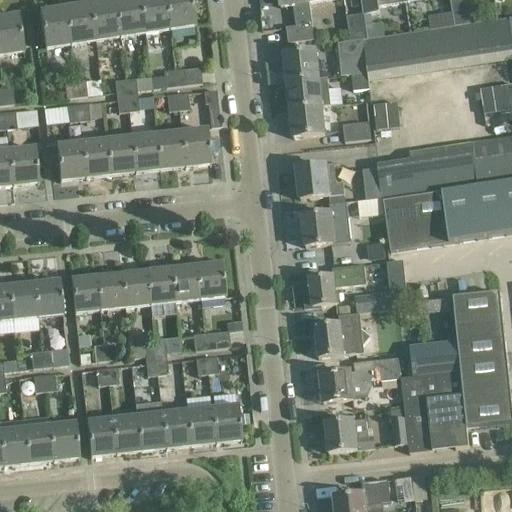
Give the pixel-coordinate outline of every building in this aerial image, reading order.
[(144,38),(138,0),(134,0),(114,3),(120,42),(144,38)] [(169,34),(163,0),(138,0),(144,38),(169,34)] [(163,0),(169,34),(194,30),(189,0),(163,0)] [(273,0),(259,0),(261,8),(269,7),(273,2),(273,0)] [(278,0),(280,10),(308,5),(307,0),(278,0)] [(360,0),(363,17),(363,18),(370,17),(379,15),(378,9),(405,5),(403,0),(360,0)] [(470,27),(466,1),(450,3),(454,29),(470,27)] [(120,42),(114,3),(89,7),(95,45),(120,42)] [(95,45),(89,7),(64,11),(70,49),(95,45)] [(45,53),(70,49),(64,11),(39,15),(45,53)] [(454,29),(452,15),(443,16),(445,31),(454,29)] [(363,18),(363,17),(346,19),(349,44),(350,45),(363,43),(366,43),(365,35),(364,28),(363,18)] [(370,17),(363,18),(364,28),(372,27),(370,17)] [(0,20),(0,59),(23,56),(17,18),(0,20)] [(437,32),(366,43),(363,43),(367,76),(369,92),(368,85),(511,62),(511,43),(508,21),(470,27),(454,29),(437,32)] [(314,41),(311,26),(288,28),(289,43),(314,41)] [(351,78),(367,76),(363,43),(350,45),(338,47),(337,47),(339,63),(349,62),(351,78)] [(284,56),(287,85),(318,82),(314,53),(284,56)] [(175,74),(178,90),(201,88),(200,71),(175,74)] [(178,90),(175,74),(163,75),(165,91),(178,90)] [(369,92),(367,76),(351,78),(353,94),(369,92)] [(318,82),(287,85),(290,113),(321,110),(330,109),(327,81),(318,82)] [(125,84),(126,100),(137,99),(135,83),(125,84)] [(85,84),(75,85),(78,101),(86,100),(85,84)] [(125,84),(114,85),(116,101),(126,100),(125,84)] [(78,101),(75,85),(64,86),(66,103),(78,101)] [(511,112),(511,87),(480,92),(484,117),(511,112)] [(3,93),(3,94),(5,109),(13,108),(12,92),(3,93)] [(177,98),(179,115),(189,113),(187,97),(177,98)] [(179,115),(177,98),(166,99),(168,116),(179,115)] [(128,116),(138,115),(137,99),(126,100),(128,116)] [(126,100),(116,101),(118,117),(128,116),(126,100)] [(219,131),(217,106),(207,107),(210,132),(219,131)] [(400,130),(398,106),(374,108),(376,132),(400,130)] [(77,109),(79,126),(89,125),(87,108),(77,109)] [(79,126),(77,109),(67,110),(68,126),(68,127),(79,126)] [(67,110),(43,112),(45,129),(68,126),(67,110)] [(321,110),(290,113),(293,141),(324,138),(321,110)] [(4,117),(6,133),(16,132),(14,116),(4,117)] [(370,142),(368,125),(343,128),(344,145),(370,142)] [(181,135),(185,172),(210,169),(206,133),(181,135)] [(160,175),(185,172),(181,135),(156,138),(160,175)] [(131,141),(135,177),(160,175),(156,138),(131,141)] [(406,155),(407,163),(377,167),(377,171),(377,173),(382,201),(511,182),(511,139),(474,145),(406,155)] [(135,177),(131,141),(106,143),(110,180),(135,177)] [(81,146),(85,183),(110,180),(106,143),(81,146)] [(85,183),(81,146),(56,149),(59,185),(85,183)] [(8,154),(12,190),(38,188),(34,151),(8,154)] [(0,154),(0,191),(12,190),(8,154),(0,154)] [(336,187),(334,167),(297,171),(300,203),(328,200),(328,199),(344,197),(343,186),(336,187)] [(366,203),(380,201),(377,173),(377,171),(363,173),(366,203)] [(511,183),(381,203),(389,256),(448,247),(477,243),(492,240),(506,238),(511,237),(511,183)] [(351,224),(350,214),(330,216),(330,215),(302,219),(305,250),(334,247),(331,226),(351,224)] [(383,245),(372,247),(374,263),(385,261),(383,245)] [(195,270),(199,304),(225,301),(220,264),(204,266),(204,269),(195,270)] [(388,266),(387,266),(390,296),(391,306),(407,305),(403,264),(389,266),(388,266)] [(195,270),(186,271),(185,268),(170,269),(174,307),(199,304),(195,270)] [(366,287),(364,268),(332,272),(333,280),(309,282),(310,291),(304,292),(303,289),(302,289),(303,297),(305,296),(306,310),(336,307),(335,291),(366,287)] [(174,307),(170,269),(154,271),(155,275),(146,275),(150,310),(174,307)] [(146,275),(137,276),(136,273),(120,275),(125,312),(150,310),(146,275)] [(105,276),(105,280),(96,281),(100,315),(125,312),(120,275),(105,276)] [(74,318),(100,315),(96,281),(87,282),(87,278),(70,280),(74,318)] [(33,288),(37,322),(63,319),(58,281),(42,283),(42,287),(33,288)] [(33,288),(24,289),(23,285),(8,287),(12,325),(37,322),(33,288)] [(0,287),(0,325),(12,325),(8,287),(0,287)] [(500,295),(453,300),(456,333),(460,365),(463,398),(467,430),(511,425),(511,406),(511,393),(507,360),(504,328),(500,295)] [(391,306),(390,296),(355,299),(356,317),(391,313),(391,306)] [(315,330),(318,362),(363,357),(363,348),(370,340),(361,332),(359,317),(338,319),(339,327),(315,330)] [(228,335),(203,338),(204,354),(229,351),(228,335)] [(88,338),(77,339),(78,350),(89,349),(88,338)] [(204,354),(203,338),(193,339),(192,339),(194,355),(204,354)] [(457,343),(410,348),(413,380),(431,378),(461,375),(457,343)] [(375,363),(398,361),(398,360),(405,359),(404,345),(374,349),(375,363)] [(155,363),(156,363),(165,362),(164,346),(154,347),(155,363)] [(103,348),(105,365),(115,364),(113,347),(103,348)] [(145,364),(155,363),(154,347),(143,348),(145,364)] [(105,365),(103,348),(93,350),(95,366),(105,365)] [(51,354),(41,355),(42,372),(52,371),(51,354)] [(42,372),(41,355),(30,357),(32,373),(42,372)] [(89,357),(79,358),(80,368),(90,367),(89,357)] [(2,370),(1,364),(0,364),(0,380),(3,380),(3,377),(17,375),(16,361),(5,362),(6,369),(2,370)] [(206,362),(208,378),(218,377),(216,361),(206,362)] [(165,362),(156,363),(157,379),(167,378),(165,362)] [(208,378),(206,362),(195,363),(197,379),(208,378)] [(391,362),(380,363),(382,381),(392,380),(391,362)] [(156,363),(155,363),(145,364),(147,380),(157,379),(156,363)] [(116,372),(106,373),(108,389),(118,388),(116,372)] [(108,389),(106,373),(95,374),(97,390),(108,389)] [(321,390),(316,392),(318,405),(323,405),(323,406),(343,404),(353,403),(351,387),(377,384),(376,373),(340,376),(320,379),(321,390)] [(433,454),(432,440),(455,438),(456,452),(469,450),(461,375),(431,378),(413,380),(401,381),(409,457),(433,454)] [(43,379),(45,396),(56,395),(54,378),(43,379)] [(45,396),(43,379),(33,380),(35,397),(45,396)] [(161,417),(160,406),(135,409),(140,456),(165,453),(161,417)] [(140,456),(135,409),(110,411),(112,422),(115,459),(140,456)] [(211,412),(215,448),(241,445),(236,409),(211,412)] [(211,412),(186,414),(190,451),(215,448),(211,412)] [(165,453),(190,451),(186,414),(161,417),(165,453)] [(38,421),(23,423),(24,432),(28,468),(53,466),(49,429),(39,430),(38,421)] [(115,459),(112,422),(86,425),(90,462),(115,459)] [(368,440),(366,422),(325,427),(329,456),(374,452),(373,440),(368,440)] [(408,447),(405,422),(391,423),(394,449),(408,447)] [(49,429),(53,466),(78,463),(74,426),(49,429)] [(28,468),(24,432),(0,434),(0,442),(3,471),(28,468)] [(427,503),(425,480),(412,481),(412,482),(411,482),(413,496),(414,496),(415,505),(427,503)] [(333,501),(334,511),(365,511),(365,508),(381,506),(380,497),(389,496),(388,483),(362,486),(363,497),(333,501)]
